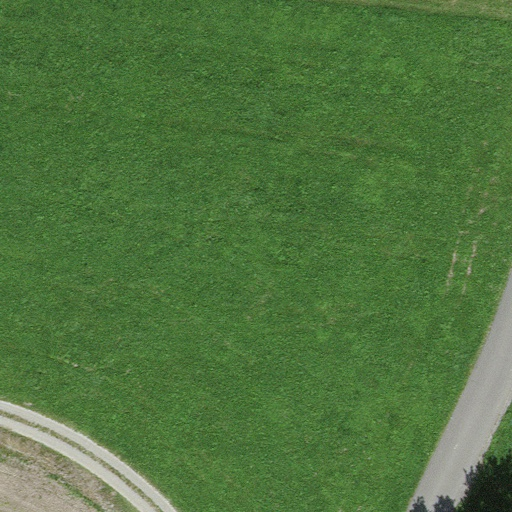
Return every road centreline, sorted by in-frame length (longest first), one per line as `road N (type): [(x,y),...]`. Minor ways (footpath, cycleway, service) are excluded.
road 1 (unclassified): [(511,331),(431,511)]
road 2 (track): [(165,511),(135,472),(46,430),(0,422)]
